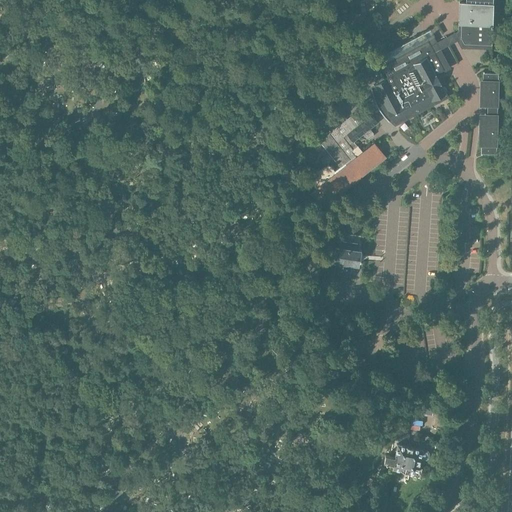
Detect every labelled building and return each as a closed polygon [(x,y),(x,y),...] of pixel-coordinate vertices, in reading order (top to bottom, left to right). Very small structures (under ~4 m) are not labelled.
[(461,23),(458,22),(458,24),(458,25),(458,31),(463,43),(489,44),(490,44),(490,49),(489,68),(490,68),(492,0),(458,0),(459,1),(459,2),(461,3),(461,23)] [(463,43),(458,31),(436,42),(430,29),(365,64),(375,84),(388,77),(381,64),(427,39),(443,70),(450,67),(440,49),(457,40),(460,48),(490,49),(490,44),(489,44),(463,43)] [(388,77),(375,84),(373,85),(374,88),(372,89),(372,88),(371,87),(372,91),(372,94),(373,97),(374,100),(375,103),(377,106),(378,109),(380,111),(382,114),(384,117),(386,119),(388,121),(389,120),(388,120),(391,118),(392,121),(394,121),(395,123),(406,118),(405,115),(434,99),(435,102),(446,97),(444,94),(446,93),(445,93),(446,92),(446,90),(445,88),(443,87),(442,88),(436,74),(443,70),(427,39),(381,64),(388,77)] [(482,120),(481,120),(480,155),(482,155),(482,153),(496,154),(498,73),(484,73),(484,71),(483,71),(482,99),(483,99),(484,100),(485,100),(486,101),(487,102),(488,103),(488,104),(488,105),(487,105),(487,115),(488,115),(488,116),(486,118),(486,119),(485,120),(484,120),(482,121),(482,120)] [(363,133),(367,138),(373,134),(369,128),(377,122),(371,114),(370,115),(363,106),(340,124),(339,123),(332,129),(333,130),(319,141),(340,167),(334,172),(329,164),(307,177),(317,189),(313,192),(314,192),(315,191),(324,203),(346,185),(346,186),(347,186),(347,185),(353,181),(359,177),(364,173),(370,168),(373,165),(377,162),(380,158),(381,159),(381,158),(376,154),(371,147),(372,146),(372,145),(363,152),(357,145),(357,146),(353,141),(363,133)] [(359,244),(354,244),(341,242),(340,248),(336,248),(334,260),(336,261),(335,271),(348,273),(349,263),(356,264),(358,251),(359,244)] [(366,356),(354,356),(354,366),(365,366),(366,356)] [(417,400),(414,412),(432,415),(435,404),(422,401),(417,400)] [(412,447),(397,444),(394,457),(385,455),(383,464),(392,466),(392,468),(416,473),(420,457),(425,459),(425,458),(427,457),(428,453),(427,451),(427,450),(421,449),(420,449),(421,447),(420,445),(414,444),(412,445),(412,447)] [(384,511),(388,499),(380,497),(375,511),(384,511)]
